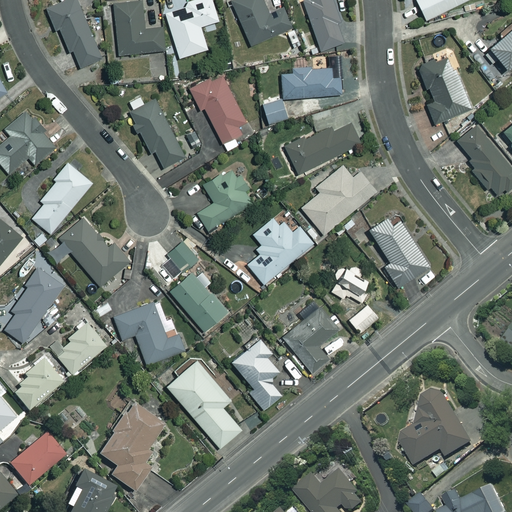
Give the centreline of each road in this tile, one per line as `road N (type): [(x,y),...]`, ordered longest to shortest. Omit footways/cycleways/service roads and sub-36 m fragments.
road 1 (tertiary): [(438,312),(193,511)]
road 2 (residential): [(377,0),(392,124),(420,180),(492,268)]
road 3 (residential): [(8,0),(36,65),(136,189),(146,213)]
